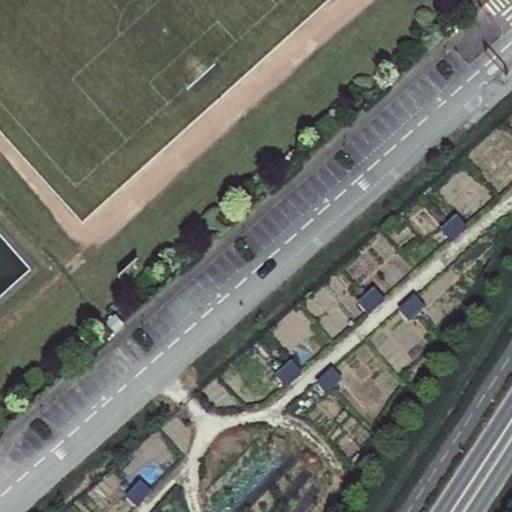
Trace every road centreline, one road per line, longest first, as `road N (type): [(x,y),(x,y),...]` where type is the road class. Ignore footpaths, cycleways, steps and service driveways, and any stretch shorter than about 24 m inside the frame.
road 1 (residential): [(0,497),(511,43)]
road 2 (secondary): [(511,404),(442,511)]
